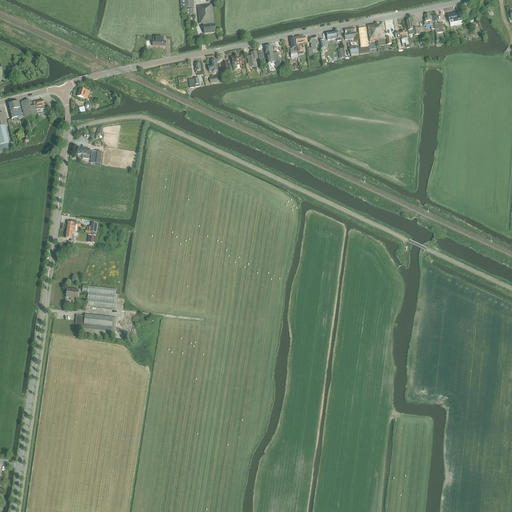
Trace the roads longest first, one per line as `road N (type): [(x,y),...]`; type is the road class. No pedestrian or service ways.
road 1 (tertiary): [(13,511),(68,122),(62,88)]
road 2 (tertiary): [(62,88),(469,0)]
road 3 (track): [(43,310),(203,319)]
